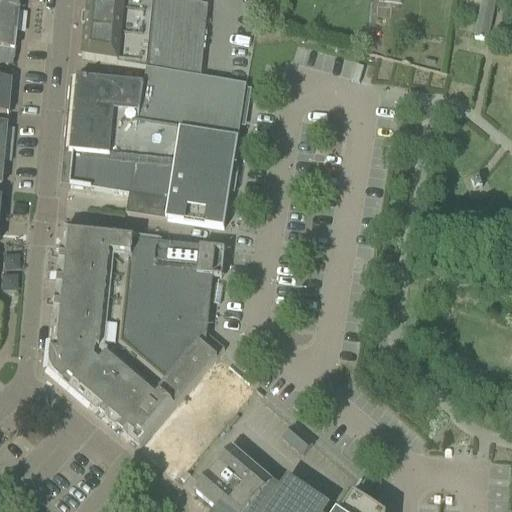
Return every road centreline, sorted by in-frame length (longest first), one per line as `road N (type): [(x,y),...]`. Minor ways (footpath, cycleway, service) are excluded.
road 1 (residential): [(405,511),(407,473),(261,334),(272,249)]
road 2 (residential): [(43,214),(272,249)]
road 3 (residential): [(61,0),(43,214)]
road 4 (residential): [(176,511),(23,387)]
road 5 (residential): [(43,214),(23,387)]
